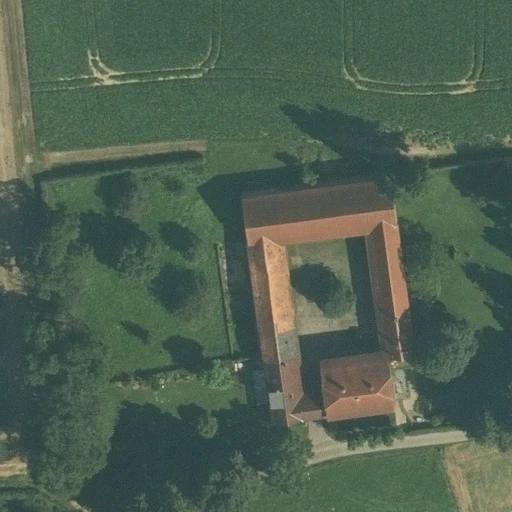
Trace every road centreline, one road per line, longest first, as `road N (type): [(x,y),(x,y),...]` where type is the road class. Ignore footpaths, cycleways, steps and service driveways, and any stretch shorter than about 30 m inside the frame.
road 1 (track): [(83,511),(58,475),(14,0)]
road 2 (track): [(511,428),(322,457)]
